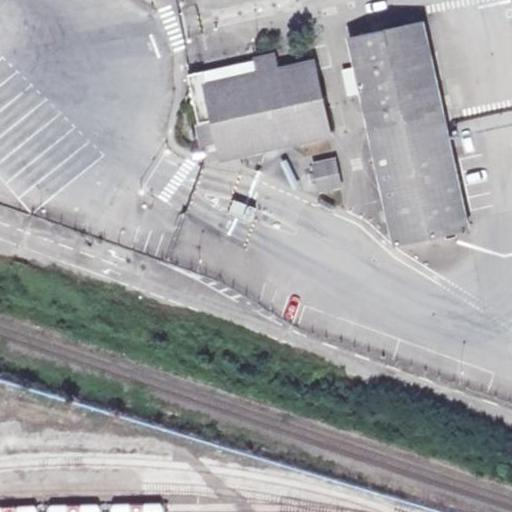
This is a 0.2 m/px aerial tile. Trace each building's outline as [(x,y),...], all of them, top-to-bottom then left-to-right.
[(469,229),(424,24),(351,40),(396,245),(469,229)] [(331,135),(314,63),(279,71),(275,57),(257,61),(258,65),(240,69),(243,79),(207,87),(215,123),(200,126),(204,145),(219,142),(223,160),(331,135)] [(340,180),(336,160),(328,162),(332,182),(340,180)] [(332,182),(328,162),(314,165),(321,192),(342,187),(340,180),(332,182)] [(103,239),(120,188),(96,180),(78,231),(103,239)] [(252,221),(257,209),(236,201),(231,213),(252,221)] [(133,252),(143,228),(113,217),(104,242),(133,252)]
